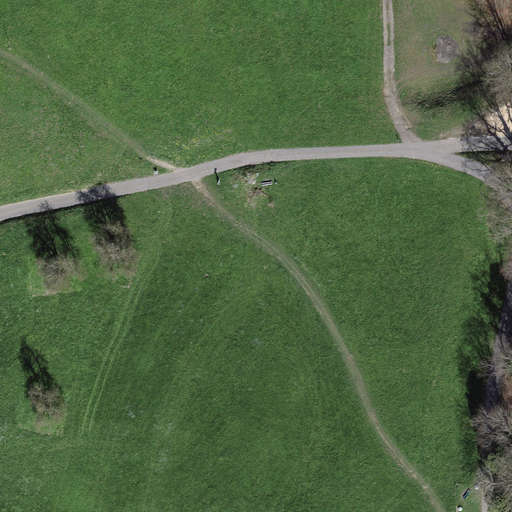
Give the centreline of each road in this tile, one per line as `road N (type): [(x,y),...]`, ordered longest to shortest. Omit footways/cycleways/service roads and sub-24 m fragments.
road 1 (unclassified): [(511,148),(290,160),(0,221)]
road 2 (track): [(388,0),(390,97),(414,150)]
